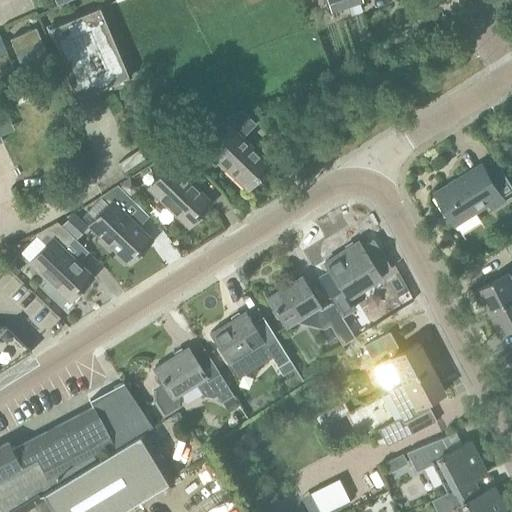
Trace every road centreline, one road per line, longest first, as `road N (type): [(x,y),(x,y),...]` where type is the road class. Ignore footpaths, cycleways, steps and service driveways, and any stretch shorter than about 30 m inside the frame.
road 1 (residential): [(0,396),(372,169)]
road 2 (residential): [(511,441),(372,169)]
road 3 (residential): [(511,72),(372,169)]
